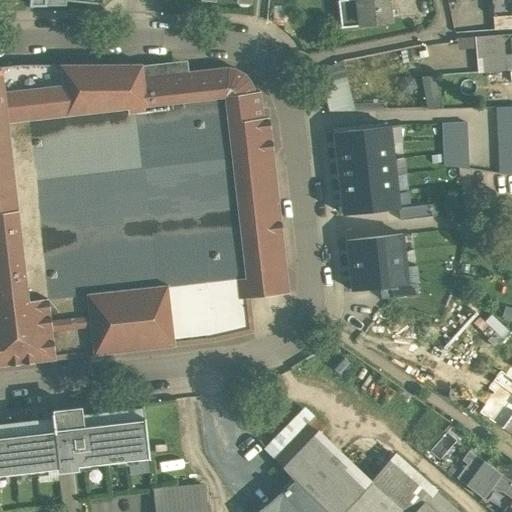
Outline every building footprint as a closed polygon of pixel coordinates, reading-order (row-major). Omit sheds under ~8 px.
[(346,26),(363,24),(360,2),(359,0),(351,1),(343,2),(346,26)] [(386,0),(359,0),(360,2),(363,24),(389,21),(386,0)] [(511,0),(490,0),(493,16),(511,14),(511,0)] [(501,35),(476,37),(479,73),(504,70),(501,35)] [(354,112),(341,62),(319,71),(330,111),(354,112)] [(140,64),(22,64),(0,66),(0,365),(215,342),(254,332),(250,297),(289,293),(268,117),(262,119),(259,92),(253,92),(250,82),(243,74),(234,68),(224,67),(142,77),(140,64)] [(436,76),(422,79),(427,110),(442,109),(441,101),(437,83),(436,76)] [(449,82),(437,83),(441,101),(453,101),(449,82)] [(511,108),(496,109),(499,173),(507,175),(511,174),(511,108)] [(465,123),(441,124),(443,166),(468,170),(465,123)] [(334,134),(335,150),(391,144),(389,128),(334,134)] [(335,150),(337,166),(393,160),(391,144),(335,150)] [(337,166),(339,182),(395,176),(393,160),(337,166)] [(339,182),(341,198),(397,192),(395,176),(339,182)] [(341,198),(343,215),(398,208),(397,192),(341,198)] [(434,205),(398,208),(400,220),(435,216),(434,205)] [(346,240),(348,258),(404,251),(402,234),(346,240)] [(348,258),(350,274),(405,267),(404,251),(348,258)] [(407,284),(405,267),(350,274),(351,290),(379,287),(407,284)] [(407,284),(379,287),(380,299),(416,296),(415,284),(407,284)] [(79,409),(51,413),(52,427),(53,427),(58,468),(148,458),(144,417),(81,424),(79,409)] [(266,449),(283,469),(318,433),(322,429),(303,411),(266,449)] [(52,427),(0,433),(0,475),(58,468),(53,427),(52,427)] [(320,511),(341,511),(368,483),(318,433),(283,469),(294,482),(320,511)] [(456,479),(466,486),(483,463),(468,451),(461,460),(466,465),(456,479)] [(436,492),(394,455),(368,483),(402,511),(416,511),(423,505),(436,492)] [(511,482),(483,463),(466,486),(483,499),(491,488),(504,493),(511,497),(511,502),(510,506),(509,508),(511,509),(511,482)] [(320,511),(294,482),(259,511),(320,511)] [(402,511),(368,483),(341,511),(402,511)] [(154,511),(207,511),(204,486),(152,491),(154,511)] [(458,511),(436,492),(423,505),(430,511),(458,511)]
